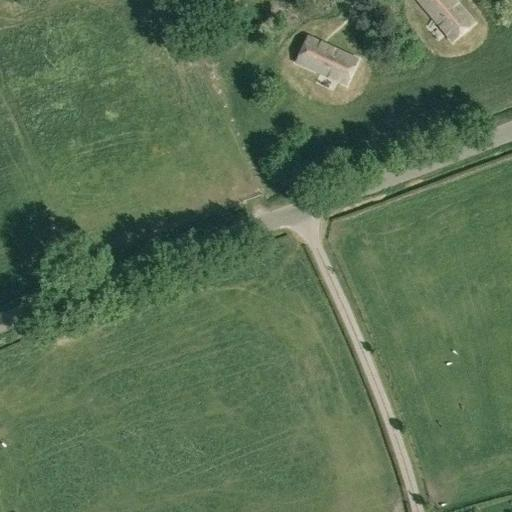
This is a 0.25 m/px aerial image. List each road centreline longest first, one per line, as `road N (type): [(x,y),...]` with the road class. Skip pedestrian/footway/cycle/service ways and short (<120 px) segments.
road 1 (unclassified): [(0,322),(511,129)]
road 2 (unknown): [(312,204),(420,511)]
